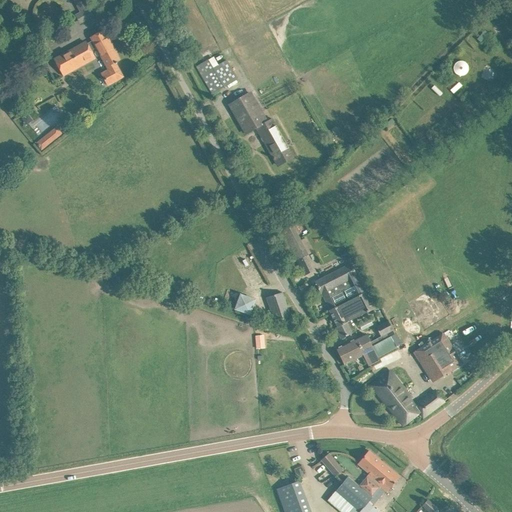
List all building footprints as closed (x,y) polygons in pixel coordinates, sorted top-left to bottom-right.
[(80,13),(75,15),(80,24),(94,16),(84,0),(79,0),(75,3),(80,13)] [(105,39),(101,32),(92,37),(91,38),(92,41),(86,44),(85,42),(54,59),(62,74),(94,57),(90,51),(96,48),(109,70),(101,74),(107,85),(122,77),(115,64),(117,63),(116,62),(119,60),(107,38),(105,39)] [(200,65),(204,73),(201,75),(212,94),(237,79),(226,60),(213,68),(209,60),(200,65)] [(455,60),(452,72),(463,75),(466,62),(455,60)] [(248,94),(238,100),(230,105),(246,133),(257,127),(274,157),(273,158),(274,160),(275,159),(278,166),(287,161),(293,158),(270,117),(263,121),(248,94)] [(55,127),(34,141),(39,150),(61,135),(55,127)] [(290,221),(287,223),(278,227),(296,261),(309,255),(290,221)] [(351,263),(323,277),(314,282),(321,294),(330,310),(329,310),(337,327),(335,328),(341,339),(355,332),(350,321),(367,312),(374,309),(351,263)] [(282,292),(273,295),(266,298),(274,323),(291,318),(282,292)] [(256,299),(238,293),(232,309),(250,316),(256,299)] [(376,326),(378,330),(381,336),(369,342),(365,334),(336,348),(344,364),(363,355),(369,366),(379,361),(377,357),(400,345),(388,320),(376,326)] [(415,351),(429,373),(434,382),(462,364),(443,334),(415,351)] [(265,335),(255,336),(256,349),(265,349),(265,335)] [(391,370),(371,386),(402,425),(419,412),(423,417),(443,402),(435,391),(415,406),(405,393),(407,391),(391,370)] [(357,464),(373,477),(384,464),(368,451),(357,464)] [(335,477),(343,470),(328,453),(321,460),(335,477)] [(399,477),(384,464),(373,477),(388,490),(399,477)] [(301,468),(295,470),(298,478),(304,476),(301,468)] [(358,486),(347,477),(327,500),(340,511),(377,511),(370,506),(380,493),(364,479),(358,486)] [(310,511),(299,481),(280,488),(277,489),(284,511),(310,511)] [(422,506),(429,511),(434,511),(437,508),(427,500),(422,506)]
